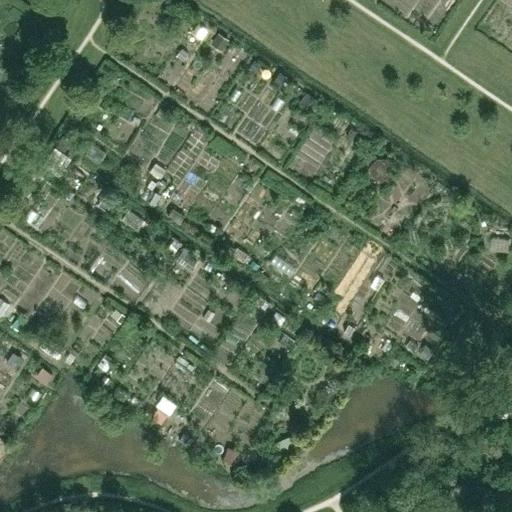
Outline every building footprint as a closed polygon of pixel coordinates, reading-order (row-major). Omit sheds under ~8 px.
[(197,23),(192,30),(201,36),(206,29),(197,23)] [(306,90),(299,101),(306,106),(313,95),(306,90)] [(62,133),(54,145),(64,152),(72,140),(62,133)] [(158,163),(172,166),(176,144),(162,142),(158,163)] [(60,152),(54,161),(67,169),(73,159),(60,152)] [(155,162),(150,171),(160,177),(165,169),(155,162)] [(86,186),(80,196),(93,203),(98,193),(86,186)] [(105,193),(98,203),(107,209),(113,199),(105,193)] [(278,335),(286,323),(275,315),(267,327),(278,335)] [(426,344),(419,353),(427,359),(434,350),(426,344)] [(203,429),(197,437),(213,449),(219,442),(203,429)] [(184,432),(179,439),(189,446),(194,438),(184,432)] [(295,433),(275,442),(281,456),(301,447),(295,433)] [(227,447),(223,459),(235,462),(239,450),(227,447)]
